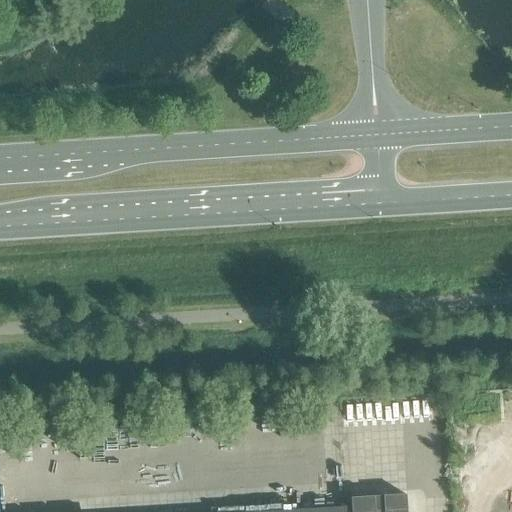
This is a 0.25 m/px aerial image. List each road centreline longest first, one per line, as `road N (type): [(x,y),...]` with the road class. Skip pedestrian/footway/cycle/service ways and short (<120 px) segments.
road 1 (secondary): [(0,228),(383,199)]
road 2 (secondary): [(377,134),(0,160)]
road 3 (tertiary): [(377,134),(361,0)]
road 4 (secondary): [(511,126),(377,134)]
road 5 (secondary): [(383,199),(511,193)]
